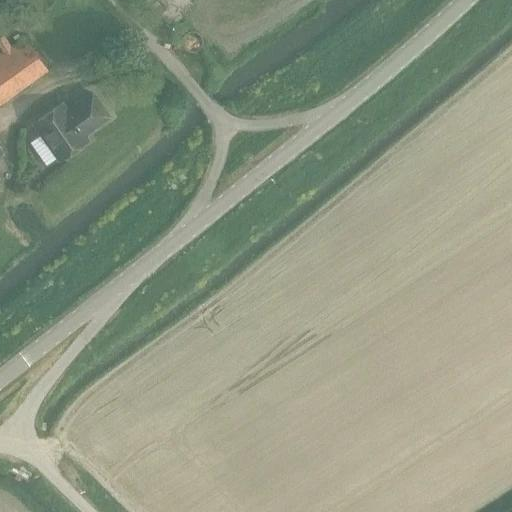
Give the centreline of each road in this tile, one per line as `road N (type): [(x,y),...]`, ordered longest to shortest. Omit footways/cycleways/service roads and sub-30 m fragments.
road 1 (unclassified): [(14,438),(29,402),(130,276)]
road 2 (tertiary): [(185,232),(340,109)]
road 3 (tertiary): [(340,109),(466,0)]
road 4 (tertiary): [(0,374),(130,276)]
road 5 (unclassified): [(135,24),(218,117)]
road 6 (unclassified): [(340,109),(276,124),(218,117)]
road 7 (unclassified): [(218,117),(220,150),(185,232)]
